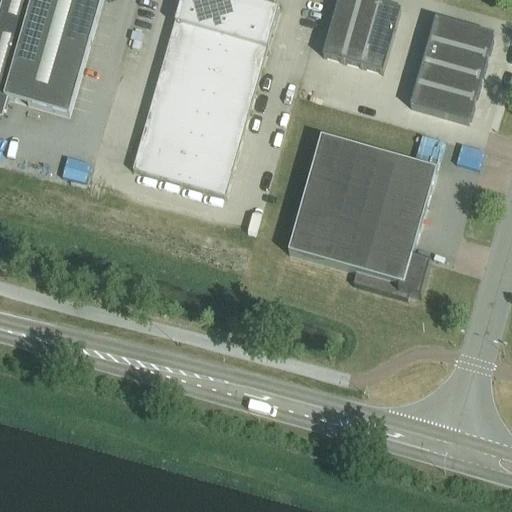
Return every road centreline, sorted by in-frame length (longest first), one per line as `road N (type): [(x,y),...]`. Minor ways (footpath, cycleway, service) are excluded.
road 1 (secondary): [(0,333),(449,450)]
road 2 (unclassified): [(449,450),(511,227)]
